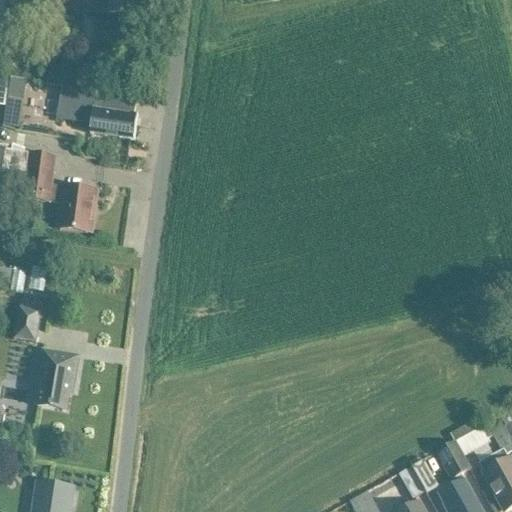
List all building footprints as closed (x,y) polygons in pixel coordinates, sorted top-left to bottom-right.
[(110,0),(111,2),(98,1),(94,36),(118,38),(120,19),(135,21),(137,0),(110,0)] [(378,0),(357,0),(350,1),(353,20),(381,16),(378,0)] [(22,79),(20,109),(35,110),(38,80),(22,79)] [(137,103),(62,89),(57,119),(70,121),(93,125),(91,136),(134,142),(138,118),(134,118),(137,103)] [(0,192),(8,194),(7,205),(22,207),(23,201),(29,202),(51,205),(53,188),(57,160),(28,155),(28,154),(12,150),(0,148),(0,192)] [(92,236),(95,210),(98,193),(62,189),(56,232),(92,236)] [(41,309),(19,305),(14,338),(36,342),(41,309)] [(41,387),(37,409),(65,414),(69,388),(73,389),(78,359),(43,353),(37,387),(41,387)] [(506,429),(504,430),(511,444),(511,415),(508,409),(498,415),(506,429)] [(511,451),(511,444),(504,430),(498,419),(481,429),(487,441),(492,438),(502,457),(511,451)] [(471,470),(456,444),(435,456),(449,482),(471,470)] [(508,511),(511,510),(511,465),(509,460),(500,466),(495,457),(478,466),(503,511),(508,511)] [(366,494),(371,501),(403,484),(412,501),(423,494),(410,470),(366,494)] [(480,511),(478,507),(465,483),(439,497),(445,508),(444,508),(446,511),(480,511)] [(70,511),(74,491),(54,488),(37,485),(32,511),(70,511)] [(377,511),(371,501),(366,494),(348,504),(353,511),(377,511)]
